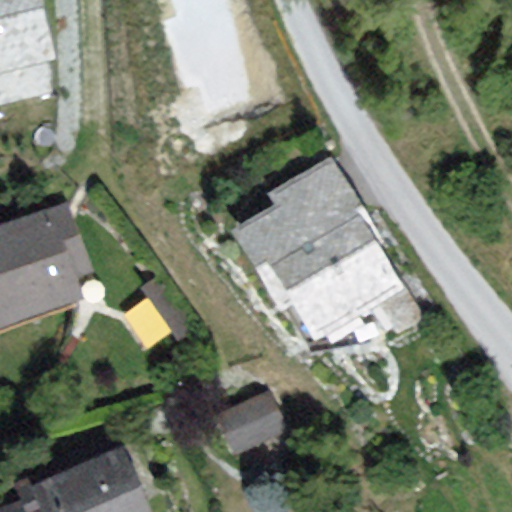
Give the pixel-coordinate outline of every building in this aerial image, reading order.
[(0,0),(0,63),(47,53),(35,0),(0,0)] [(362,223),(329,165),(279,194),(287,207),(241,234),(277,296),(293,286),(316,326),(395,280),(362,223)] [(64,212),(0,234),(0,324),(80,296),(71,271),(83,266),(64,212)] [(282,429),(268,396),(228,413),(242,446),(282,429)] [(33,502),(8,511),(7,511),(142,511),(119,454),(29,490),(33,502)]
